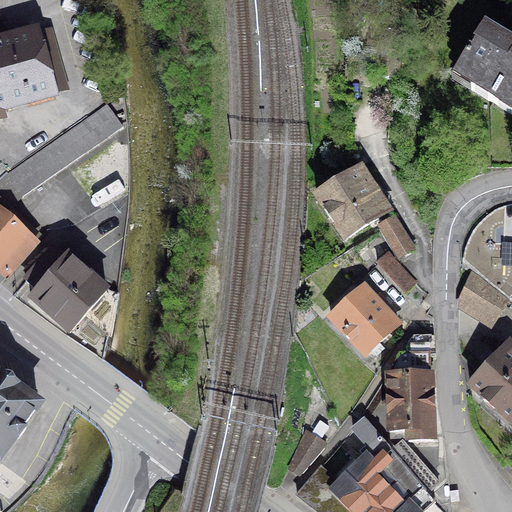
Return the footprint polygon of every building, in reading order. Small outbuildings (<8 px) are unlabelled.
[(511,44),(504,40),(506,37),(485,25),(457,70),(476,82),(471,90),(511,114),(511,44)] [(0,99),(24,94),(26,102),(54,95),(54,93),(66,90),(50,31),(37,34),(37,32),(0,42),(0,99)] [(23,198),(123,129),(107,105),(7,175),(23,198)] [(371,199),(379,194),(363,168),(316,199),(345,241),(382,216),(371,199)] [(0,268),(8,275),(34,246),(3,217),(10,209),(0,200),(0,268)] [(397,260),(413,250),(394,219),(379,229),(397,260)] [(109,336),(117,298),(105,292),(55,249),(26,281),(37,291),(32,297),(70,331),(85,314),(109,336)] [(389,254),(378,264),(404,294),(416,283),(389,254)] [(460,301),(495,322),(509,301),(472,273),(460,301)] [(364,289),(331,320),(365,356),(371,351),(376,356),(383,349),(378,344),(398,325),(389,316),(394,312),(379,296),(375,300),(364,289)] [(429,356),(436,355),(434,338),(412,339),(401,353),(390,378),(388,378),(390,433),(397,432),(397,438),(404,438),(403,432),(408,432),(408,442),(433,441),(433,393),(429,356)] [(511,424),(511,344),(510,345),(471,388),(511,424)] [(0,378),(0,458),(38,406),(0,378)] [(321,467),(297,496),(317,511),(441,511),(434,504),(435,503),(427,494),(390,451),(363,420),(353,429),(368,446),(337,484),(321,467)] [(303,474),(325,448),(303,435),(289,465),(303,474)] [(390,451),(427,494),(439,484),(411,452),(409,453),(400,443),(390,451)]
